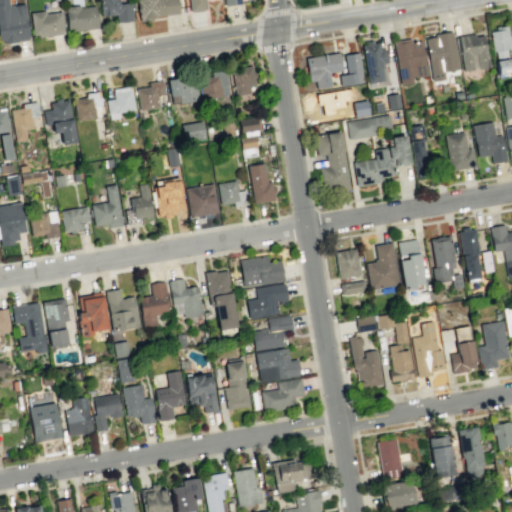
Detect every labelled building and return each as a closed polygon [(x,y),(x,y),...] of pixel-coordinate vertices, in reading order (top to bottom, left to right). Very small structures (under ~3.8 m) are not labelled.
[(0,0),(0,40),(2,40),(2,43),(27,39),(24,4),(7,5),(6,0),(0,0)] [(97,0),(100,15),(114,14),(115,21),(132,20),(129,2),(118,3),(117,0),(97,0)] [(135,0),(175,0),(176,13),(138,18),(135,0)] [(203,0),(204,9),(202,9),(202,10),(188,11),(186,0),(203,0)] [(63,6),(78,4),(78,7),(94,5),(97,28),(70,31),(70,28),(66,29),(63,6)] [(28,12),(31,35),(36,34),(36,36),(63,33),(60,11),(44,13),(43,10),(28,12)] [(488,31),(506,29),(509,48),(504,48),(508,76),(496,78),(493,61),(496,60),(494,51),(491,51),(488,31)] [(423,38),(434,37),(434,34),(451,31),(457,69),(443,71),(444,79),(431,81),(423,38)] [(456,36),(474,33),(475,36),(483,35),(488,67),(462,70),(457,38),(456,36)] [(392,41),(409,38),(410,42),(419,40),(425,75),(410,77),(411,82),(399,84),(392,41)] [(360,44),(377,41),(379,49),(384,49),(386,62),(381,63),(381,67),(380,68),(382,81),(366,83),(360,44)] [(303,57),(338,52),(341,70),(327,72),(329,86),(315,88),(314,80),(307,81),(303,57)] [(346,73),(343,55),(357,53),(361,82),(338,85),(337,74),(346,73)] [(229,68),(250,64),(254,84),(247,85),(249,93),(233,96),(229,68)] [(197,77),(210,75),(210,72),(223,70),(228,95),(201,99),(197,77)] [(165,79),(176,77),(177,81),(193,78),(197,99),(179,103),(177,94),(168,96),(165,79)] [(134,88),(147,85),(147,82),(161,80),(163,94),(155,95),(157,107),(138,110),(134,88)] [(111,88),(129,85),(133,109),(117,112),(118,118),(108,119),(104,100),(112,98),(111,88)] [(314,94),(349,88),(351,99),(344,100),(345,105),(331,107),(332,112),(318,115),(314,94)] [(452,92),(460,90),(461,98),(453,99),(452,92)] [(72,99),(84,97),(84,94),(98,91),(100,105),(92,106),(94,118),(75,120),(72,99)] [(384,95),(396,93),(399,107),(386,109),(384,95)] [(511,94),(500,97),(504,118),(511,116),(511,94)] [(41,110),(49,108),(48,102),(67,99),(74,141),(61,143),(58,132),(52,132),(51,123),(44,125),(41,110)] [(351,102),(364,100),(366,114),(353,116),(351,102)] [(8,109),(21,107),(20,103),(34,101),(38,126),(23,129),(25,139),(13,141),(8,109)] [(371,103),(380,101),(382,110),(373,112),(371,103)] [(0,107),(3,107),(8,131),(0,132),(0,107)] [(343,121),(346,139),(375,134),(374,129),(389,127),(387,114),(343,121)] [(236,119),(254,116),(256,129),(256,134),(253,134),(243,136),(242,132),(239,132),(236,119)] [(178,124),(200,120),(203,138),(181,142),(178,124)] [(470,124),(490,121),(492,136),(500,135),(505,160),(490,163),(489,154),(476,156),(470,124)] [(220,123),(230,122),(232,129),(234,129),(235,135),(222,137),(220,123)] [(412,139),(411,132),(417,131),(419,138),(420,138),(421,141),(423,140),(420,124),(405,126),(408,140),(412,139)] [(511,157),(508,158),(502,126),(511,124),(511,157)] [(312,135),(315,155),(323,154),(325,165),(317,166),(320,191),(347,187),(339,131),(312,135)] [(443,134),(461,131),(465,149),(471,148),(473,166),(448,170),(443,134)] [(0,147),(0,133),(8,133),(12,158),(2,160),(0,147)] [(243,136),(237,137),(240,158),(256,155),(254,147),(255,146),(253,134),(243,136)] [(389,137),(391,146),(385,146),(386,149),(387,159),(391,158),(393,166),(394,166),(409,163),(404,134),(389,137)] [(408,140),(414,177),(426,175),(421,141),(420,138),(419,138),(412,139),(408,140)] [(163,149),(174,147),(177,165),(166,167),(163,149)] [(371,149),(373,158),(350,161),(354,186),(376,183),(376,180),(381,179),(381,177),(393,175),(392,168),(395,167),(394,166),(393,166),(391,158),(387,159),(386,149),(382,149),(382,148),(371,149)] [(104,159),(110,158),(112,166),(105,167),(104,159)] [(0,164),(10,163),(11,171),(0,172),(0,164)] [(245,165),(262,163),(265,182),(269,181),(273,199),(251,203),(245,165)] [(25,164),(27,171),(17,173),(16,166),(25,164)] [(17,174),(44,170),(49,196),(41,197),(38,183),(36,183),(36,181),(19,184),(17,174)] [(52,176),(62,174),(63,185),(54,187),(52,176)] [(2,178),(15,175),(18,193),(5,195),(2,178)] [(151,186),(154,186),(153,181),(176,177),(182,208),(174,209),(175,213),(169,213),(170,217),(162,218),(162,214),(154,215),(149,191),(152,191),(151,186)] [(216,183),(219,204),(231,202),(231,206),(246,203),(244,189),(235,191),(233,180),(216,183)] [(135,184),(137,196),(127,197),(129,210),(133,218),(151,216),(145,182),(135,184)] [(105,201),(103,185),(114,183),(120,225),(106,227),(105,223),(93,225),(89,204),(105,201)] [(182,188),(211,183),(216,212),(188,216),(182,188)] [(0,203),(20,201),(25,231),(16,233),(17,239),(11,240),(11,244),(0,245),(0,203)] [(58,210),(85,206),(87,220),(79,222),(81,228),(62,232),(58,210)] [(26,214),(45,211),(46,222),(54,221),(57,235),(44,238),(43,234),(30,236),(26,214)] [(487,226),(492,251),(500,249),(505,277),(511,275),(511,232),(510,233),(510,230),(503,231),(502,224),(487,226)] [(456,231),(464,279),(477,277),(473,254),(477,253),(473,229),(468,229),(468,226),(460,228),(460,231),(456,231)] [(428,239),(433,267),(429,267),(432,283),(450,279),(451,289),(461,287),(458,273),(449,275),(448,268),(453,267),(451,261),(452,261),(448,235),(442,237),(441,235),(434,237),(428,239)] [(395,242),(402,288),(412,286),(412,285),(421,283),(420,278),(421,277),(417,252),(416,252),(413,239),(395,242)] [(363,262),(373,261),(372,259),(374,259),(372,245),(390,242),(396,278),(394,278),(395,284),(368,289),(363,262)] [(332,252),(337,278),(358,275),(353,248),(332,252)] [(478,251),(482,272),(491,270),(488,252),(486,250),(478,251)] [(237,260),(265,255),(266,262),(279,260),(282,280),(259,284),(258,283),(242,286),(237,260)] [(202,272),(214,270),(214,272),(225,270),(235,326),(217,329),(213,305),(211,305),(209,291),(205,292),(202,272)] [(166,281),(170,304),(179,302),(182,317),(200,314),(195,285),(183,288),(181,278),(166,281)] [(338,284),(339,294),(364,290),(362,280),(338,284)] [(153,314),(166,312),(162,282),(148,284),(149,294),(137,297),(141,327),(155,324),(153,314)] [(252,287),(282,283),(285,303),(275,304),(277,313),(247,319),(244,299),(254,297),(252,287)] [(103,290),(117,288),(119,298),(133,296),(138,326),(109,331),(103,290)] [(91,292),(99,291),(106,328),(91,330),(92,335),(78,337),(76,320),(77,320),(76,312),(81,311),(79,296),(91,294),(91,292)] [(40,301),(63,298),(66,319),(61,320),(65,343),(48,346),(40,301)] [(9,306),(36,301),(45,351),(34,353),(33,349),(17,351),(15,337),(24,335),(21,322),(12,323),(9,306)] [(511,347),(508,348),(511,363),(511,362),(511,304),(501,307),(505,336),(511,334),(511,347)] [(0,308),(5,308),(8,330),(0,331),(1,335),(0,335),(0,308)] [(373,316),(375,328),(391,326),(389,313),(373,316)] [(264,318),(266,328),(249,331),(252,350),(283,345),(281,332),(291,330),(288,314),(264,318)] [(353,317),(356,332),(373,329),(370,315),(353,317)] [(391,322),(394,343),(406,341),(403,320),(391,322)] [(417,322),(419,335),(408,337),(415,376),(430,374),(429,370),(441,367),(439,349),(435,349),(430,320),(417,322)] [(478,323),(482,345),(474,346),(479,369),(495,366),(493,358),(506,357),(499,320),(478,323)] [(452,328),(455,352),(447,353),(451,373),(466,370),(466,368),(474,366),(466,325),(452,328)] [(345,336),(353,334),(354,337),(359,337),(361,352),(375,349),(381,384),(360,388),(358,379),(355,380),(354,368),(351,369),(345,336)] [(111,342),(114,357),(127,355),(124,340),(111,342)] [(386,345),(390,369),(387,370),(388,381),(390,380),(390,383),(398,382),(402,381),(402,379),(411,378),(407,349),(400,350),(399,343),(386,345)] [(253,352),(257,381),(297,375),(295,358),(287,360),(285,347),(253,352)] [(114,359),(117,382),(131,380),(127,357),(114,359)] [(222,363),(226,386),(221,387),(225,409),(248,405),(240,360),(223,363),(222,363)] [(0,376),(9,375),(6,361),(0,362),(0,376)] [(98,367),(100,376),(111,374),(110,364),(98,367)] [(163,372),(166,387),(152,389),(157,420),(172,417),(170,406),(182,404),(177,369),(163,372)] [(182,377),(200,373),(201,376),(209,374),(216,409),(202,412),(201,406),(192,407),(186,401),(182,377)] [(274,381),(275,388),(258,391),(262,411),(294,406),(293,396),(302,395),(298,377),(274,381)] [(119,387),(125,417),(138,415),(139,423),(153,420),(149,397),(142,398),(139,383),(119,387)] [(91,414),(93,414),(91,397),(116,393),(120,415),(110,417),(109,413),(102,415),(105,428),(94,431),(91,414)] [(62,410),(68,409),(68,408),(71,407),(69,398),(85,396),(90,431),(66,435),(62,410)] [(26,407),(53,402),(59,436),(36,441),(32,439),(26,407)] [(488,424),(490,434),(493,434),(495,449),(504,448),(504,445),(510,444),(507,421),(499,422),(499,423),(488,424)] [(455,429),(460,458),(461,458),(463,472),(482,469),(474,426),(455,429)] [(426,438),(446,435),(453,472),(432,477),(426,438)] [(393,438),(400,476),(380,479),(374,441),(393,438)] [(269,462),(296,458),(296,461),(305,459),(309,476),(300,477),(300,480),(291,482),(293,489),(275,493),(269,462)] [(229,470),(236,507),(259,502),(256,486),(253,486),(249,467),(229,470)] [(223,471),(226,488),(220,489),(221,498),(218,498),(220,511),(205,511),(199,475),(223,471)] [(179,479),(180,485),(168,487),(173,511),(186,511),(195,510),(193,498),(199,497),(195,477),(179,479)] [(378,484),(380,494),(381,494),(383,507),(413,502),(408,479),(378,484)] [(140,511),(167,511),(163,485),(156,486),(156,482),(149,483),(149,487),(145,487),(146,491),(142,492),(142,495),(140,495),(138,496),(140,511)] [(292,493),(316,489),(319,504),(317,504),(317,511),(279,511),(279,510),(295,507),(292,493)] [(105,492),(108,508),(109,508),(109,509),(111,509),(111,511),(131,511),(128,491),(112,494),(111,491),(105,492)] [(54,500),(56,511),(70,511),(68,497),(54,500)]
